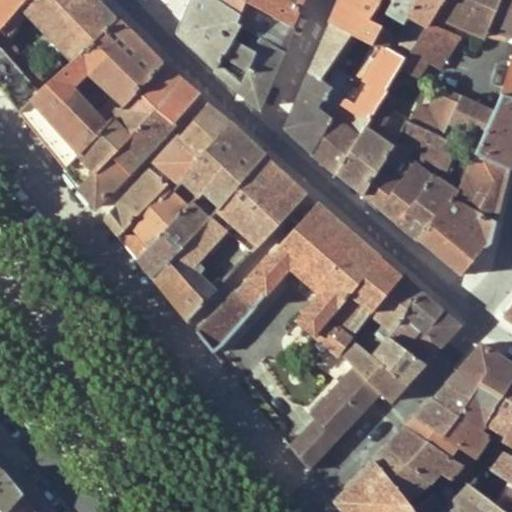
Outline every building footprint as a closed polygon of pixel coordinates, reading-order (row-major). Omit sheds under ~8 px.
[(14,24),(25,12),(71,60),(118,17),(101,0),(24,0),(0,27),(0,85),(18,108),(31,97),(44,84),(40,79),(42,76),(32,64),(25,70),(12,54),(18,49),(8,38),(17,29),(14,24)] [(0,0),(0,27),(24,0),(0,0)] [(196,49),(217,67),(233,39),(241,25),(238,23),(241,13),(219,0),(193,0),(181,30),(181,35),(196,49)] [(241,25),(255,32),(285,50),(295,26),(245,0),(219,0),(241,13),(238,23),(241,25)] [(245,0),(295,26),(305,0),(245,0)] [(358,37),(372,44),(391,8),(375,0),(340,0),(331,23),(358,37)] [(394,0),(391,8),(372,44),(387,51),(389,47),(415,0),(394,0)] [(375,0),(391,8),(394,0),(375,0)] [(415,0),(389,47),(409,58),(429,24),(435,15),(444,0),(415,0)] [(444,0),(435,15),(486,36),(501,0),(444,0)] [(511,0),(501,0),(486,36),(506,42),(509,35),(511,35),(511,0)] [(44,84),(31,97),(81,151),(163,63),(140,39),(118,17),(71,60),(44,84)] [(314,152),(354,79),(338,66),(358,37),(331,23),(287,129),(314,152)] [(401,69),(418,77),(446,32),(429,24),(409,58),(401,69)] [(262,107),(285,50),(255,32),(248,46),(233,39),(217,67),(225,74),(262,107)] [(386,93),(401,69),(409,58),(389,47),(387,51),(372,44),(354,79),(314,152),(321,157),(338,171),(386,93)] [(511,61),(502,93),(511,95),(511,61)] [(163,63),(81,151),(66,166),(97,206),(199,95),(180,78),(163,63)] [(442,98),(443,96),(446,88),(434,83),(430,92),(442,98)] [(442,98),(429,129),(443,136),(453,114),(458,102),(462,95),(446,88),(443,96),(442,98)] [(384,161),(399,168),(424,126),(407,118),(393,146),(378,136),(390,115),(388,113),(395,99),(386,93),(338,171),(344,177),(364,193),(384,161)] [(485,129),(475,153),(511,170),(511,165),(511,95),(502,93),(485,129)] [(181,135),(200,153),(201,154),(230,122),(225,117),(214,108),(209,103),(181,135)] [(453,114),(443,136),(458,144),(475,153),(485,129),(453,114)] [(230,122),(201,154),(200,153),(181,177),(182,178),(194,190),(190,195),(194,199),(197,195),(204,188),(248,139),(239,131),(230,122)] [(428,169),(428,168),(413,157),(413,156),(418,146),(429,129),(424,126),(399,168),(384,161),(364,193),(389,213),(400,222),(436,176),(428,169)] [(435,153),(443,136),(429,129),(418,146),(435,153)] [(181,135),(106,218),(115,231),(117,233),(164,186),(171,192),(182,178),(181,177),(200,153),(181,135)] [(459,151),(456,148),(458,144),(443,136),(435,153),(428,168),(428,169),(436,176),(400,222),(420,239),(420,238),(455,191),(445,183),(459,151)] [(204,188),(223,205),(266,156),(264,154),(257,147),(248,139),(204,188)] [(487,248),(492,243),(504,196),(511,170),(475,153),(471,162),(463,177),(455,191),(420,238),(463,273),(487,248)] [(223,205),(220,209),(236,223),(260,244),(307,193),(286,174),(266,156),(223,205)] [(138,258),(186,207),(171,192),(164,186),(117,233),(120,236),(123,240),(138,258)] [(186,207),(138,258),(148,270),(154,277),(211,219),(191,201),(186,207)] [(319,203),(198,330),(206,341),(215,351),(225,343),(290,267),(319,294),(298,319),(307,327),(303,331),(313,340),(317,336),(339,354),(341,353),(352,339),(402,276),(384,260),(380,257),(336,218),(319,203)] [(220,209),(211,219),(154,277),(189,320),(218,289),(201,273),(195,268),(201,263),(236,223),(220,209)] [(201,273),(206,268),(201,263),(195,268),(201,273)] [(379,343),(391,330),(394,333),(405,321),(402,319),(422,294),(412,285),(402,276),(352,339),(356,342),(365,331),(379,343)] [(403,346),(412,338),(407,333),(416,324),(422,329),(442,311),(432,302),(422,294),(402,319),(405,321),(394,333),(391,336),(403,346)] [(407,333),(412,338),(418,342),(423,338),(424,339),(428,337),(440,347),(459,326),(449,317),(442,311),(422,329),(416,324),(407,333)] [(425,363),(403,346),(391,336),(373,356),(406,383),(410,379),(425,363)] [(412,338),(403,346),(425,363),(437,350),(440,347),(428,337),(424,339),(423,338),(418,342),(412,338)] [(393,396),(406,383),(373,356),(356,342),(344,356),(354,366),(382,394),(389,400),(393,396)] [(448,382),(473,398),(460,416),(445,437),(476,458),(491,435),(488,434),(482,429),(486,422),(511,381),(511,361),(483,344),(465,363),(448,382)] [(382,394),(354,366),(310,414),(314,419),(290,445),(293,449),(311,470),(382,394)] [(494,427),(501,432),(496,439),(503,442),(504,440),(511,427),(511,381),(486,422),(482,429),(488,434),(494,427)] [(432,399),(460,416),(473,398),(448,382),(442,388),(432,399)] [(445,437),(460,416),(432,399),(428,404),(416,416),(445,437)] [(456,475),(469,484),(486,465),(476,458),(445,437),(416,416),(412,420),(407,426),(464,465),(456,475)] [(426,482),(439,467),(454,477),(456,475),(464,465),(407,426),(403,430),(391,444),(426,482)] [(491,435),(496,439),(501,432),(494,427),(488,434),(491,435)] [(338,500),(347,511),(413,511),(416,510),(407,497),(426,482),(391,444),(338,500)] [(511,457),(504,453),(493,470),(510,482),(511,482),(511,457)] [(469,484),(492,501),(510,482),(493,470),(486,465),(469,484)] [(452,479),(454,477),(439,467),(426,482),(429,485),(442,472),(452,479)] [(0,511),(5,511),(22,494),(12,483),(2,471),(0,473),(0,511)] [(469,484),(446,507),(452,511),(506,511),(492,501),(469,484)] [(35,511),(22,494),(5,511),(35,511)]
